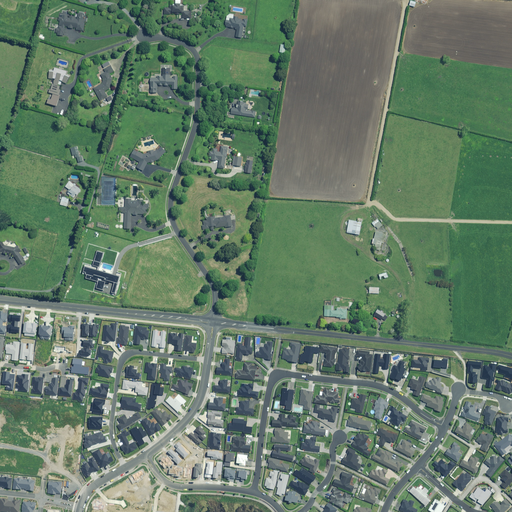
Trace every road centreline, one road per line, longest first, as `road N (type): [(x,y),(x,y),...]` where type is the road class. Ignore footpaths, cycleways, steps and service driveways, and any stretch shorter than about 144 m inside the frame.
road 1 (residential): [(212,323),(211,281),(170,211),(195,125),(197,57),(185,44),(141,33)]
road 2 (tertiary): [(212,323),(511,356)]
road 3 (residential): [(253,492),(275,376),(370,383),(395,393)]
road 4 (tertiary): [(0,299),(212,323)]
road 5 (residential): [(126,467),(111,435),(122,358),(135,351),(207,359)]
road 6 (residential): [(253,492),(171,485),(145,455)]
